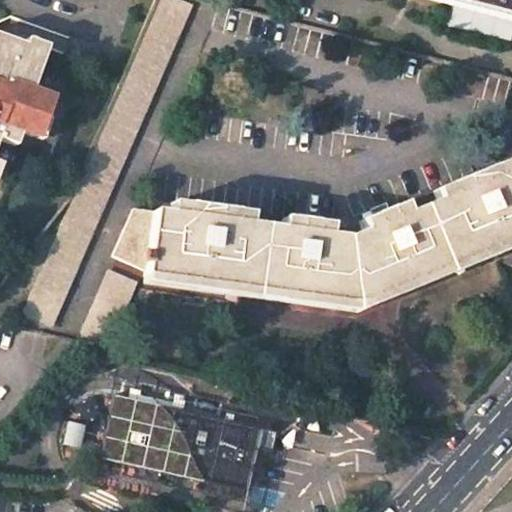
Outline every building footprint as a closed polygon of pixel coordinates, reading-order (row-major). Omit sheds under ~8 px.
[(189,3),(181,0),(157,0),(20,316),(47,328),(189,3)] [(511,0),(429,0),(511,21),(511,0)] [(0,138),(11,143),(16,127),(30,133),(37,113),(42,115),(49,93),(30,87),(44,42),(24,36),(22,40),(0,33),(0,138)] [(169,214),(152,212),(144,271),(143,276),(277,295),(350,305),(358,303),(478,254),(511,240),(511,169),(510,171),(507,161),(433,191),(437,201),(406,213),(403,204),(359,222),(362,231),(346,238),(327,235),(329,226),(282,220),(281,229),(248,225),(249,215),(170,204),(169,214)] [(152,212),(132,209),(111,256),(144,271),(152,212)] [(138,282),(111,270),(82,336),(109,347),(135,288),(138,282)] [(260,431),(113,396),(98,459),(245,494),(250,471),(253,460),(260,431)] [(511,511),(511,478),(480,511),(511,511)]
